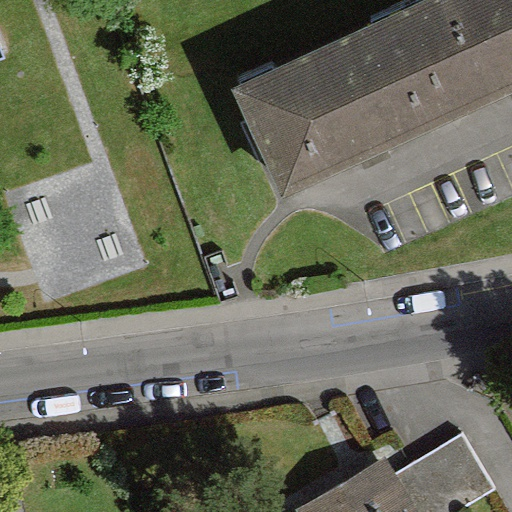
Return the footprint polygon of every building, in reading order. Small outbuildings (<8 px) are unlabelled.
[(511,0),(448,0),(413,16),(455,107),(511,81),(511,0)] [(413,16),(246,92),(288,182),(455,107),(413,16)] [(465,432),(412,463),(441,511),(457,511),(498,489),(465,432)] [(412,511),(441,511),(412,463),(391,475),(412,511)] [(412,511),(391,475),(385,465),(347,486),(352,494),(320,511),(412,511)]
